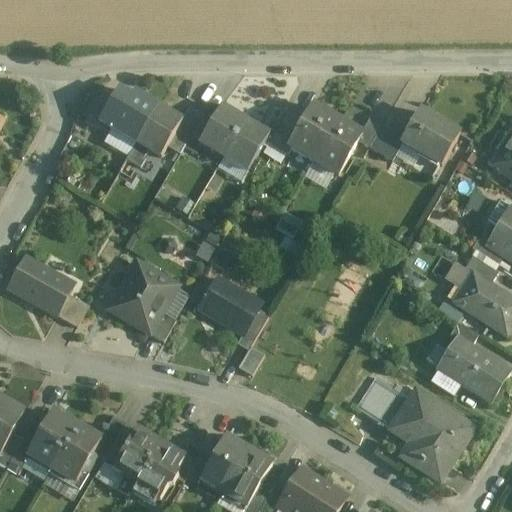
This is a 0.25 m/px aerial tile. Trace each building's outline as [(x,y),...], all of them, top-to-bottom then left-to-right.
[(112,132),(132,100),(119,92),(112,104),(100,125),(101,125),(112,132)] [(132,100),(112,132),(137,146),(159,110),(134,95),(132,100)] [(100,125),(112,104),(102,98),(85,126),(97,132),(101,125),(100,125)] [(203,118),(213,124),(222,110),(211,103),(203,118)] [(182,124),(159,110),(137,146),(161,161),(167,150),(183,124),(182,124)] [(183,124),(167,150),(180,157),(184,149),(189,140),(203,118),(189,110),(182,124),(183,124)] [(245,123),(222,110),(213,124),(199,146),(200,147),(224,161),(245,123)] [(290,151),(291,151),(314,164),(338,124),(338,123),(314,110),(305,125),(290,151)] [(283,112),(268,137),(270,138),(266,145),(276,151),(294,119),(295,118),(283,112)] [(420,114),(404,142),(402,145),(403,146),(442,169),(460,138),(420,114)] [(213,124),(203,118),(189,140),(199,146),(213,124)] [(294,119),(276,151),(287,157),(291,151),(290,151),(305,125),(294,119)] [(369,122),(360,136),(362,138),(358,145),(368,151),(382,128),(369,122)] [(245,123),(224,161),(248,175),(250,173),(253,174),(261,162),(257,160),(266,145),(270,138),(268,137),(245,123)] [(360,136),(338,124),(314,164),(314,165),(338,179),(358,145),(362,138),(360,136)] [(108,139),(112,132),(101,125),(97,132),(108,139)] [(404,142),(382,128),(368,151),(392,165),(403,146),(402,145),(404,142)] [(511,135),(490,168),(511,182),(511,135)] [(200,147),(199,146),(189,140),(184,149),(195,156),(200,147)] [(242,186),(248,175),(224,161),(218,171),(242,186)] [(487,224),(498,230),(511,210),(500,203),(487,224)] [(487,247),(486,248),(503,259),(511,264),(511,210),(498,230),(487,247)] [(284,213),(276,231),(286,236),(280,248),(304,260),(309,250),(294,242),(304,222),(284,213)] [(503,259),(486,248),(487,247),(478,242),(472,252),(497,268),(503,259)] [(472,276),(491,288),(499,276),(473,259),(464,272),(471,277),(472,276)] [(25,261),(8,292),(57,319),(69,298),(75,288),(25,261)] [(120,293),(124,295),(141,267),(137,265),(120,293)] [(156,276),(141,267),(124,295),(120,293),(108,314),(150,338),(162,317),(179,290),(156,276)] [(511,301),(491,288),(472,276),(471,277),(453,306),(507,340),(511,332),(511,301)] [(242,339),(244,340),(259,314),(262,308),(218,282),(209,297),(201,310),(217,319),(219,316),(224,320),(220,326),(242,339)] [(201,310),(209,297),(196,289),(188,302),(201,310)] [(69,298),(57,319),(77,330),(89,309),(69,298)] [(249,355),(251,351),(269,320),(259,314),(244,340),(242,339),(237,348),(249,355)] [(176,324),(162,317),(150,338),(164,346),(176,324)] [(456,343),(458,341),(471,350),(479,339),(458,326),(450,339),(456,343)] [(471,350),(458,341),(456,343),(438,371),(491,406),(511,375),(471,350)] [(249,355),(238,371),(252,380),(264,359),(251,351),(249,355)] [(380,425),(399,396),(376,381),(357,410),(380,425)] [(475,432),(416,395),(410,403),(392,432),(391,433),(412,446),(402,461),(440,485),(475,432)] [(380,425),(392,432),(410,403),(399,396),(380,425)] [(0,458),(12,437),(24,417),(0,403),(0,458)] [(52,471),(77,430),(53,415),(42,434),(28,457),(30,458),(52,471)] [(105,462),(126,427),(113,420),(100,443),(102,444),(95,456),(105,462)] [(114,472),(136,433),(126,427),(105,462),(103,465),(111,470),(114,472)] [(28,457),(42,434),(31,428),(23,443),(6,472),(18,478),(30,458),(28,457)] [(95,456),(102,444),(100,443),(77,430),(52,471),(77,486),(95,456)] [(138,486),(160,448),(136,433),(114,472),(138,486)] [(23,443),(12,437),(0,458),(0,468),(6,472),(23,443)] [(225,495),(249,454),(226,440),(210,467),(201,482),(202,482),(225,495)] [(177,474),(179,480),(177,483),(183,486),(186,481),(198,460),(202,455),(188,447),(180,460),(185,462),(177,474)] [(180,460),(160,448),(138,486),(136,489),(160,503),(168,489),(174,488),(177,483),(179,480),(177,474),(185,462),(180,460)] [(248,510),(256,496),(273,468),(249,454),(225,495),(247,509),(248,510)] [(201,482),(210,467),(198,460),(186,481),(198,488),(202,482),(201,482)] [(136,489),(138,486),(114,472),(111,470),(103,484),(129,500),(136,489)] [(280,511),(308,511),(324,488),(314,483),(315,481),(302,472),(290,491),(278,510),(279,511),(280,511)] [(278,510),(290,491),(278,483),(267,502),(261,511),(278,511),(279,511),(278,510)] [(339,511),(347,501),(334,493),(333,494),(324,488),(308,511),(339,511)] [(261,511),(267,502),(256,496),(248,510),(247,509),(244,511),(261,511)]
